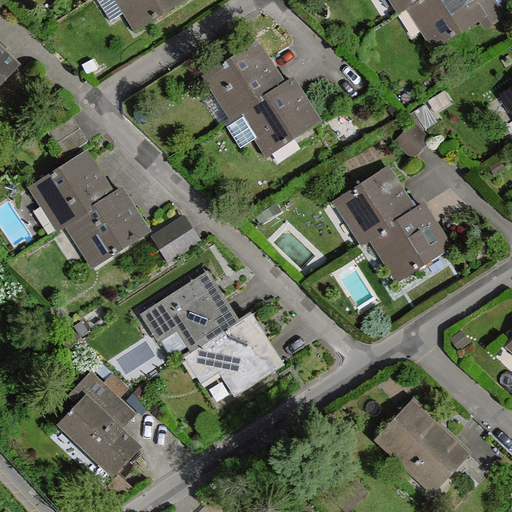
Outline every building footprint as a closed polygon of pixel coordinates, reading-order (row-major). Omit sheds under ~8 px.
[(119,0),(98,0),(113,21),(127,12),(119,0)] [(119,0),(127,12),(138,30),(185,0),(119,0)] [(409,6),(418,0),(393,0),(401,11),(409,6)] [(418,0),(409,6),(436,48),(486,16),(476,0),(418,0)] [(511,2),(510,0),(476,0),(486,16),(492,25),(511,12),(511,2)] [(206,76),(233,118),(284,85),(273,69),(257,44),(206,76)] [(0,47),(0,83),(18,65),(0,47)] [(284,85),(233,118),(226,123),(242,148),(258,138),(268,155),(320,122),(306,101),(293,80),(284,85)] [(89,142),(73,117),(48,133),(64,158),(89,142)] [(394,140),(406,152),(414,158),(432,140),(413,122),(394,140)] [(86,154),(35,186),(61,228),(70,222),(112,195),(90,159),(86,154)] [(415,211),(388,169),(337,202),(364,244),(372,239),(415,211)] [(112,195),(70,222),(98,265),(149,233),(144,226),(121,190),(112,195)] [(423,206),(415,211),(372,239),(399,280),(450,248),(440,233),(423,206)] [(185,218),(155,238),(169,260),(200,241),(185,218)] [(203,279),(145,315),(157,335),(178,321),(197,350),(239,323),(224,299),(218,303),(203,279)] [(239,323),(197,350),(187,356),(200,376),(221,363),(240,392),(283,365),(267,340),(260,343),(245,319),(239,323)] [(86,398),(119,429),(133,415),(92,376),(72,396),(81,404),(86,398)] [(139,448),(119,429),(86,398),(81,404),(62,424),(114,474),(139,448)] [(469,455),(414,403),(380,440),(412,470),(417,465),(440,486),(469,455)]
